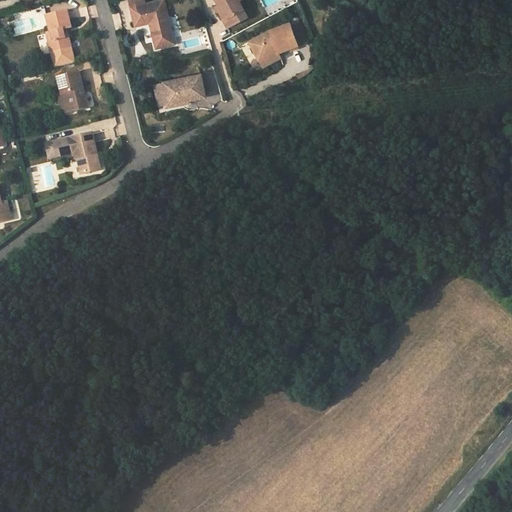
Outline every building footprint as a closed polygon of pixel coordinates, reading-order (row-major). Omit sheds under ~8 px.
[(171,32),(162,0),(151,0),(129,5),(134,24),(150,20),(151,23),(149,24),(152,37),(171,32)] [(215,0),(216,2),(224,14),(221,16),(225,23),(237,16),(233,8),(240,4),(237,0),(215,0)] [(216,2),(212,4),(216,10),(221,16),(224,14),(216,2)] [(240,4),(233,8),(237,16),(244,11),(240,4)] [(70,26),(66,9),(46,14),(50,31),(46,31),(51,50),(70,45),(65,27),(70,26)] [(294,12),(286,16),(295,36),(303,32),(294,12)] [(44,14),(15,20),(18,33),(47,27),(44,14)] [(267,24),(247,36),(257,53),(261,60),(279,50),(277,45),(295,37),(295,36),(286,16),(267,24)] [(74,60),(70,45),(51,50),(55,65),(74,60)] [(78,70),(57,76),(61,92),(58,93),(59,94),(61,102),(63,111),(87,105),(78,70)] [(200,71),(163,79),(167,101),(204,93),(200,71)] [(100,167),(91,131),(70,136),(45,142),(49,157),(73,151),(74,156),(76,156),(80,155),(84,171),(100,167)]
